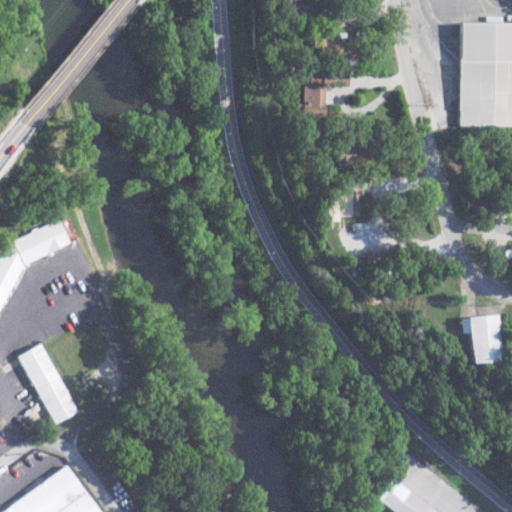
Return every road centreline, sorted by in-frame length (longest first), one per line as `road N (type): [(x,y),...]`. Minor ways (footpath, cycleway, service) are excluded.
road 1 (tertiary): [(220,0),(231,143),(265,229),(358,364),(511,506)]
road 2 (residential): [(511,293),(489,289),(461,261),(401,60),(392,0)]
road 3 (primary): [(30,113),(122,0)]
